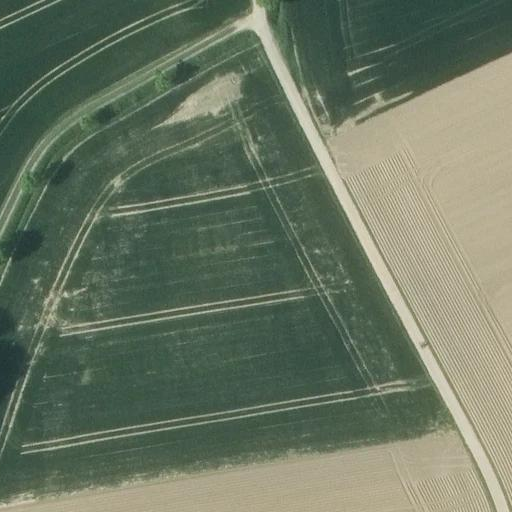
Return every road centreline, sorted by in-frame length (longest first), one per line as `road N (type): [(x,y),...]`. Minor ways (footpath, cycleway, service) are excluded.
road 1 (track): [(507,511),(259,21),(258,0)]
road 2 (track): [(0,252),(49,158),(259,21)]
